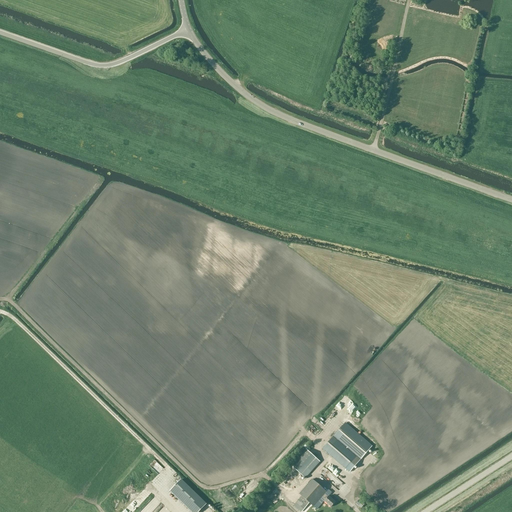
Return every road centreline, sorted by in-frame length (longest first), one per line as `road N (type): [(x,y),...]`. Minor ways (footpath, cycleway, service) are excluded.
road 1 (tertiary): [(511,199),(274,112),(223,75),(188,29)]
road 2 (unclassified): [(188,29),(101,66),(0,32)]
road 3 (track): [(374,149),(409,0)]
